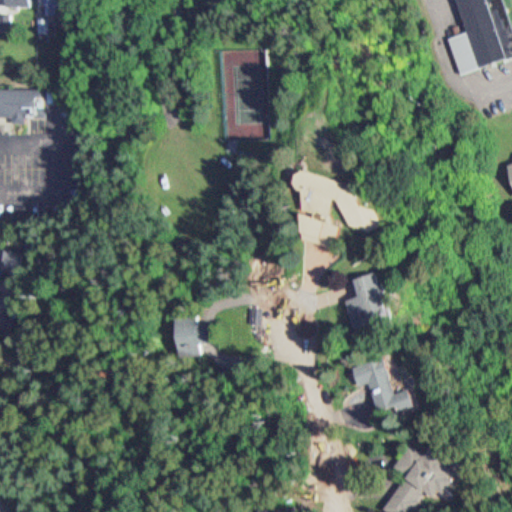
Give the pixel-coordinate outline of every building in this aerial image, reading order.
[(49,0),(49,13),(60,13),(60,6),(64,6),(64,14),(72,14),(72,0),(49,0)] [(457,0),(467,30),(446,37),(458,73),(511,55),(511,15),(507,0),(457,0)] [(3,13),(3,30),(15,31),(15,13),(3,13)] [(41,16),(41,32),(52,32),(52,16),(41,16)] [(0,88),(49,88),(50,116),(31,116),(31,122),(17,122),(17,116),(0,116),(0,88)] [(352,249),(364,227),(350,222),(357,201),(373,226),(396,233),(410,225),(402,210),(388,206),(375,183),(328,170),(320,175),(316,186),(324,190),(320,240),(352,249)] [(0,263),(3,245),(28,250),(23,273),(13,271),(14,266),(0,263)] [(374,282),(380,297),(368,302),(378,331),(418,317),(402,272),(374,282)] [(3,278),(4,296),(0,296),(0,324),(19,324),(17,298),(23,298),(22,277),(3,278)] [(189,313),(193,353),(231,349),(227,321),(213,323),(211,310),(189,313)] [(374,368),(381,387),(393,382),(406,418),(441,405),(435,389),(421,395),(406,356),(374,368)] [(409,511),(403,507),(427,478),(411,466),(433,438),(449,451),(459,438),(479,454),(474,461),(481,466),(471,478),(477,483),(463,501),(448,488),(428,511),(409,511)]
